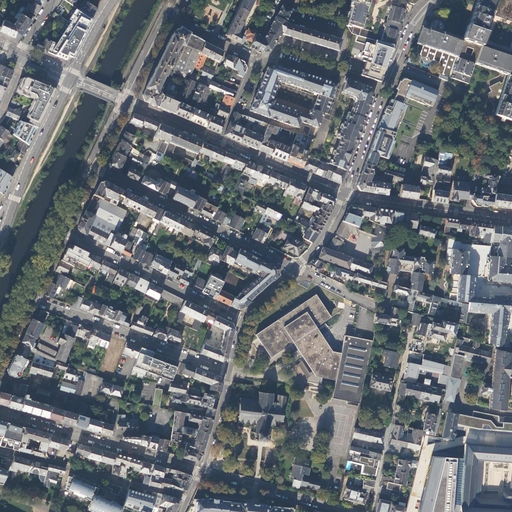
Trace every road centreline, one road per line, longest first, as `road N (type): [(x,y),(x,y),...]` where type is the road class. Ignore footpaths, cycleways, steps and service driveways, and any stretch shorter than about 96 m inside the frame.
road 1 (secondary): [(127,102),(345,194)]
road 2 (residential): [(296,269),(94,168)]
road 3 (tertiary): [(434,0),(415,19),(345,194)]
road 4 (residential): [(230,373),(30,298)]
road 5 (residential): [(62,232),(245,320)]
road 6 (residential): [(0,449),(188,498)]
road 7 (residential): [(170,15),(260,60),(345,74)]
road 8 (residential): [(370,511),(409,330)]
road 9 (primary): [(71,79),(0,240)]
road 10 (secondary): [(345,194),(511,219)]
road 11 (residential): [(0,375),(116,409),(112,445)]
road 12 (residential): [(346,511),(202,471)]
road 13 (residential): [(296,269),(381,309),(392,279),(404,282)]
